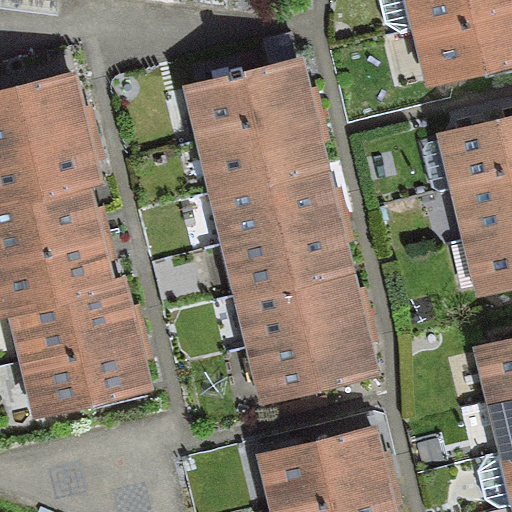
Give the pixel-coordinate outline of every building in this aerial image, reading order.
[(421,28),(511,5),(511,0),(375,0),(382,24),(396,34),(421,28)] [(433,80),(511,61),(511,5),(421,28),(433,80)] [(205,139),(307,114),(287,32),(258,39),(265,69),(239,75),(237,68),(226,71),(227,78),(192,86),(205,139)] [(0,92),(0,147),(80,128),(67,76),(0,92)] [(307,114),(205,139),(217,190),(319,166),(307,114)] [(459,186),(511,173),(511,117),(446,134),(459,186)] [(81,185),(93,182),(80,128),(0,147),(0,201),(81,183),(81,185)] [(319,166),(217,190),(230,242),(331,217),(319,166)] [(511,173),(459,186),(471,238),(511,227),(511,173)] [(0,256),(93,234),(81,185),(81,183),(0,201),(0,256)] [(331,217),(230,242),(242,293),(344,269),(331,217)] [(511,283),(511,227),(471,238),(484,290),(511,283)] [(105,285),(105,283),(93,234),(0,256),(0,311),(4,311),(4,312),(16,310),(15,308),(18,307),(105,285)] [(255,345),(356,320),(344,269),(242,293),(255,345)] [(28,359),(130,334),(117,280),(105,283),(105,285),(18,307),(15,308),(16,310),(28,359)] [(267,397),(369,373),(356,320),(255,345),(267,397)] [(41,411),(142,386),(130,334),(28,359),(41,411)] [(511,339),(482,347),(495,399),(511,395),(511,339)] [(511,449),(511,395),(495,399),(507,451),(511,449)] [(278,506),(380,482),(367,429),(266,454),(278,506)] [(481,500),(496,508),(511,504),(511,449),(507,451),(483,457),(474,471),(481,500)] [(279,511),(387,511),(380,482),(278,506),(279,511)]
